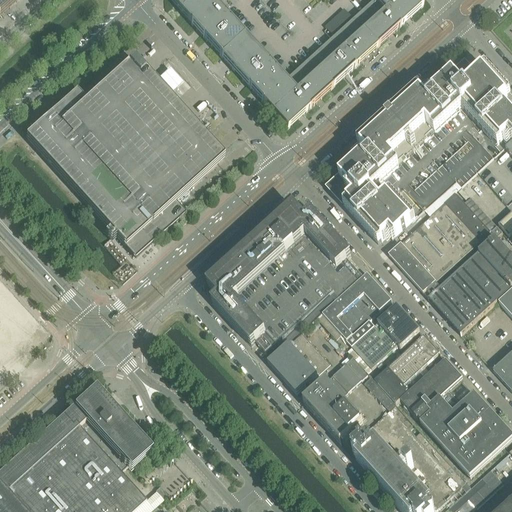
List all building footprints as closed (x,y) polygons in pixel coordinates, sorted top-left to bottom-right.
[(0,0),(0,19),(21,0),(0,0)] [(167,0),(188,23),(189,24),(191,25),(214,4),(209,0),(167,0)] [(423,8),(415,0),(377,0),(375,2),(385,14),(386,13),(400,29),(402,28),(403,27),(423,8)] [(415,0),(423,8),(403,27),(402,28),(400,29),(401,29),(424,8),(416,0),(415,0)] [(377,50),(396,33),(398,31),(398,32),(399,31),(398,31),(400,29),(386,13),(385,14),(375,2),(374,2),(374,3),(373,4),(372,4),(371,5),(355,20),(352,22),(377,50)] [(191,25),(202,38),(204,40),(228,18),(224,14),(224,15),(216,6),(215,4),(214,5),(214,4),(191,25)] [(204,40),(219,57),(222,60),(222,59),(245,38),(245,39),(245,38),(243,35),(242,35),(235,27),(235,26),(228,18),(204,40)] [(358,68),(377,50),(352,22),(350,24),(332,41),(332,40),(330,42),(355,70),(357,69),(358,68)] [(396,33),(377,50),(378,50),(401,29),(400,29),(398,31),(399,31),(398,32),(398,31),(396,33)] [(226,65),(231,70),(249,90),(273,68),(266,60),(265,61),(262,56),(258,52),(250,43),(245,38),(245,39),(245,38),(222,59),(222,60),(226,65)] [(354,72),(353,71),(355,70),(330,42),(328,44),(328,45),(310,61),(308,63),(333,90),(352,72),(353,73),(354,72)] [(378,50),(377,50),(358,68),(357,69),(355,70),(355,71),(378,50)] [(35,133),(26,140),(110,233),(107,235),(109,236),(109,237),(112,240),(114,242),(116,240),(135,261),(136,261),(186,215),(185,214),(176,205),(224,161),(205,140),(204,138),(198,132),(136,63),(134,62),(87,105),(80,97),(78,95),(77,94),(49,120),(35,133)] [(313,109),(313,108),(333,90),(308,63),(305,65),(289,80),(287,81),(288,81),(286,82),(285,83),(286,83),(296,95),(310,111),(312,109),(312,110),(313,109)] [(428,82),(385,121),(347,155),(356,165),(340,179),(342,182),(342,183),(334,191),(347,205),(346,205),(347,206),(344,208),(378,246),(388,237),(393,243),(416,222),(401,206),(381,184),(463,110),(483,131),(498,147),(508,139),(511,143),(511,116),(511,114),(511,98),(481,64),(469,76),(465,72),(456,80),(455,79),(455,80),(452,77),(436,91),(428,82)] [(249,90),(261,103),(263,105),(286,83),(285,83),(286,82),(285,81),(284,81),(276,73),(277,72),(273,68),(249,90)] [(352,72),(333,90),(355,71),(355,70),(353,71),(354,72),(353,73),(352,72)] [(168,75),(158,84),(171,98),(181,89),(168,75)] [(309,113),(308,112),(310,111),(296,95),(286,83),(263,105),(287,132),(308,113),(309,113)] [(333,90),(313,108),(313,109),(312,110),(312,109),(310,111),(333,90)] [(425,213),(439,200),(457,185),(462,190),(494,161),(474,139),(483,131),(463,110),(381,184),(401,206),(410,197),(425,213)] [(340,162),(332,170),(335,174),(344,166),(340,162)] [(462,191),(459,194),(466,202),(469,199),(462,191)] [(390,257),(389,258),(389,259),(390,258),(391,258),(395,263),(394,263),(402,272),(403,272),(407,277),(421,292),(424,295),(423,296),(423,297),(491,235),(465,206),(456,197),(445,206),(446,207),(439,212),(431,220),(390,257)] [(471,200),(465,206),(491,235),(497,230),(471,200)] [(303,218),(302,217),(294,209),(208,287),(216,297),(219,294),(221,297),(212,305),(252,349),(256,345),(266,336),(235,302),(306,237),(337,272),(347,262),(351,259),(312,215),(303,223),(300,221),(303,218)] [(511,215),(499,228),(509,240),(511,236),(511,215)] [(491,235),(423,297),(424,297),(424,296),(429,302),(428,302),(429,303),(429,302),(430,302),(445,319),(445,318),(449,323),(461,337),(461,338),(491,311),(511,291),(511,259),(499,246),(495,242),(497,240),(497,241),(503,236),(497,230),(491,235)] [(266,336),(276,347),(333,296),(339,303),(364,280),(347,262),(337,272),(306,237),(235,302),(266,336)] [(347,345),(352,350),(375,330),(370,324),(392,304),(368,277),(364,280),(339,303),(323,318),(342,339),(347,345)] [(511,294),(499,306),(511,320),(511,294)] [(0,305),(0,389),(42,352),(0,305)] [(397,309),(375,330),(352,350),(372,372),(398,349),(401,352),(420,335),(397,309)] [(312,330),(306,336),(309,339),(315,333),(312,330)] [(299,398),(310,388),(331,368),(302,336),(270,366),(299,398)] [(424,339),(388,372),(375,384),(396,407),(410,395),(405,389),(440,357),(424,339)] [(332,340),(329,343),(337,352),(340,349),(332,340)] [(352,350),(348,354),(354,361),(368,376),(372,372),(352,350)] [(511,356),(493,374),(511,393),(511,356)] [(346,443),(364,427),(357,420),(341,403),(369,378),(368,376),(354,361),(304,406),(329,433),(342,447),(346,443)] [(445,364),(401,404),(422,427),(446,406),(441,401),(462,383),(445,364)] [(399,467),(439,511),(462,490),(467,495),(471,491),(424,439),(422,442),(418,438),(417,440),(410,433),(415,429),(396,408),(371,380),(364,387),(390,415),(361,441),(365,445),(371,440),(373,439),(399,467)] [(0,511),(153,511),(164,503),(166,501),(167,500),(167,499),(167,498),(166,498),(166,497),(165,497),(164,497),(163,497),(162,496),(162,495),(162,494),(162,493),(161,492),(160,492),(159,492),(158,492),(156,494),(146,503),(143,500),(146,497),(134,484),(131,487),(121,476),(127,470),(131,474),(153,454),(125,424),(107,404),(96,391),(77,409),(75,407),(0,475),(0,511)] [(511,444),(511,438),(505,431),(501,427),(501,426),(501,425),(500,424),(499,423),(498,424),(475,398),(455,416),(446,406),(422,427),(447,454),(457,465),(458,466),(472,481),(511,444)] [(400,511),(438,511),(439,511),(399,467),(373,439),(371,440),(365,445),(353,456),(358,461),(359,459),(364,465),(362,469),(366,473),(365,473),(400,511)] [(487,487),(469,503),(477,511),(504,488),(492,475),(483,483),(487,487)]
